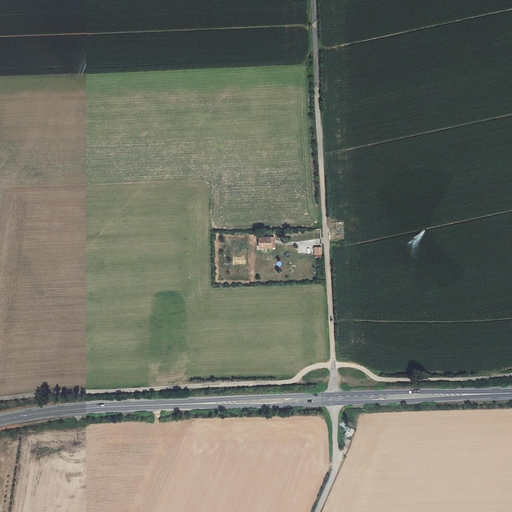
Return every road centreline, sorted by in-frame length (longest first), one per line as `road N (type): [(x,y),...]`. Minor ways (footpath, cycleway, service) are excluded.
road 1 (unclassified): [(333,365),(313,0)]
road 2 (unclassified): [(333,365),(288,381),(0,398)]
road 3 (secondary): [(334,399),(70,408),(0,419)]
road 4 (unclassified): [(511,374),(387,379),(333,365)]
road 5 (secondary): [(511,392),(334,399)]
